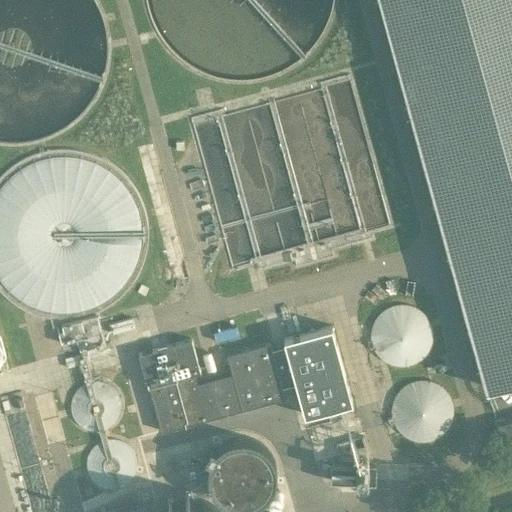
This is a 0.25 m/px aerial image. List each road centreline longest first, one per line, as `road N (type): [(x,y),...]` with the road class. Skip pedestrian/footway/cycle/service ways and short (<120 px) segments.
road 1 (unknown): [(32,389),(32,366),(49,348),(201,306),(122,0)]
road 2 (unknown): [(441,249),(474,434),(465,458),(437,479),(392,487),(341,278)]
road 3 (unknown): [(368,0),(441,249)]
road 4 (unknown): [(201,306),(341,278)]
